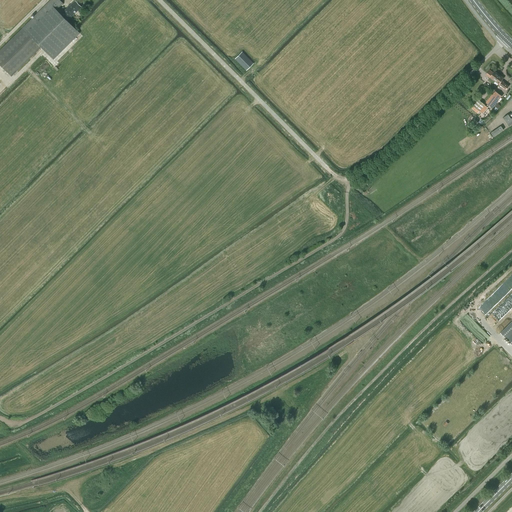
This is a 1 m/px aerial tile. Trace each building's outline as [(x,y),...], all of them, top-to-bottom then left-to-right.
[(61,14),(56,9),(63,3),(59,0),(49,0),(22,28),(0,49),(0,64),(11,76),(41,47),(53,59),(79,33),(67,20),(75,12),(81,7),(74,0),(61,14)] [(242,51),(234,59),(246,70),(253,63),(242,51)] [(489,69),(486,74),(490,77),(494,81),(499,74),(495,71),(493,72),(489,69)] [(499,74),(494,81),(499,84),(498,84),(502,87),(504,88),(506,90),(509,86),(503,82),(504,82),(502,80),(503,77),(499,74)] [(488,103),(493,107),(501,96),(496,92),(488,103)] [(473,106),(479,111),(485,105),(478,99),(473,106)] [(508,114),(503,117),(509,126),(511,123),(511,117),(511,118),(509,115),(508,114)] [(491,132),(493,136),(504,130),(501,126),(491,132)] [(511,320),(500,332),(507,339),(511,333),(511,320)]
